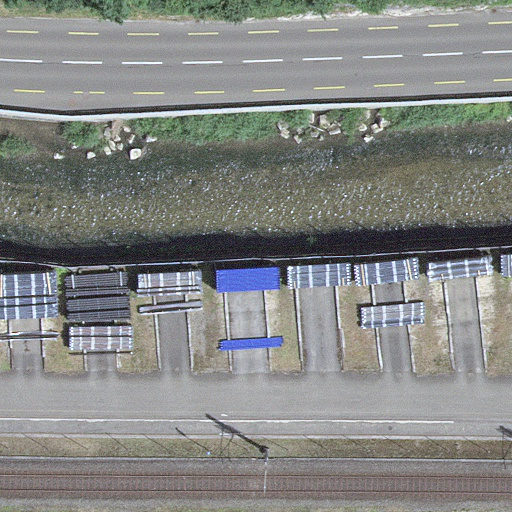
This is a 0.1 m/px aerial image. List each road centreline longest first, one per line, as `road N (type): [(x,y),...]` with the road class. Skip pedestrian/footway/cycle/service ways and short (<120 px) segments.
road 1 (primary): [(0,59),(183,62),(511,50)]
road 2 (track): [(0,394),(511,402)]
